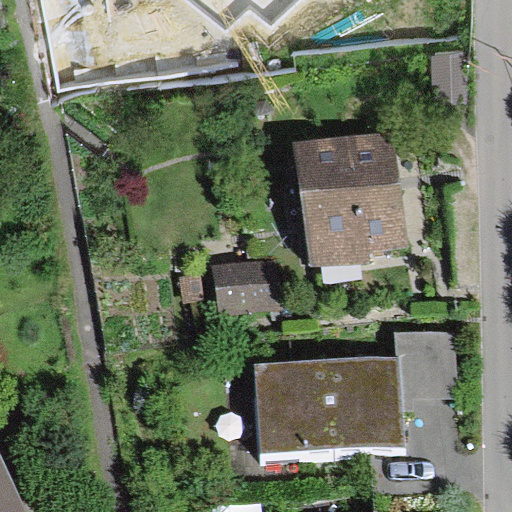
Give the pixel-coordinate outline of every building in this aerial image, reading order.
[(466,46),(432,48),(434,99),(469,98),(466,46)] [(394,136),(293,150),(312,277),(371,268),(370,259),(411,253),(403,198),(394,136)] [(277,262),(212,272),(219,320),(284,311),(277,262)] [(395,339),(397,365),(400,364),(402,405),(460,401),(456,335),(395,339)] [(397,365),(257,374),(263,462),(406,452),(403,411),(402,405),(400,364),(397,365)] [(0,468),(0,511),(20,511),(18,507),(0,468)]
